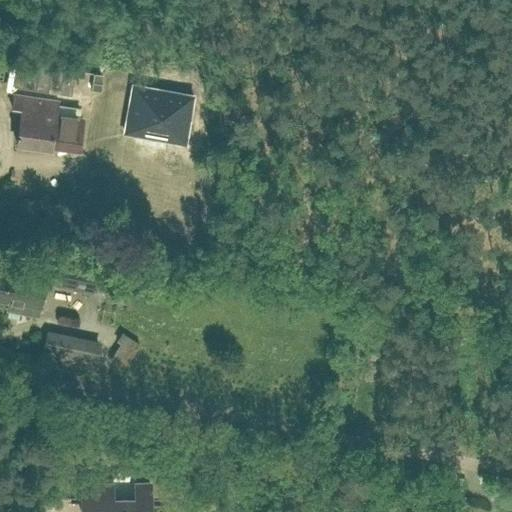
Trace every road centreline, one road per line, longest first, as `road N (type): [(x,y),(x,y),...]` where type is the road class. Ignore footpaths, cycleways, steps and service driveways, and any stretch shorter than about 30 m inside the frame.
road 1 (unclassified): [(511,471),(0,375)]
road 2 (track): [(511,161),(351,160),(211,81),(108,0)]
